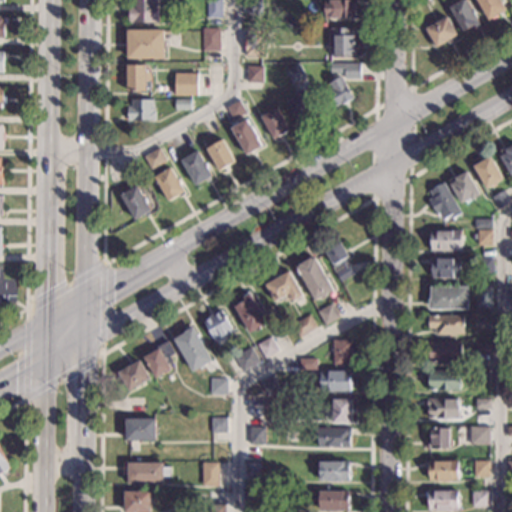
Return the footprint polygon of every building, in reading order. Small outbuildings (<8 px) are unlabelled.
[(156,0),(156,22),(126,22),(127,4),(130,4),(130,0),(156,0)] [(220,0),(220,17),(206,17),(206,0),(220,0)] [(259,0),(259,13),(245,13),(245,0),(259,0)] [(355,0),(355,4),(353,4),(353,10),(355,10),(355,16),(338,16),(338,18),(322,18),(322,0),(355,0)] [(465,0),(470,9),(472,8),(474,12),(473,13),(478,23),(473,26),(472,24),(461,30),(448,6),(458,0),(465,0)] [(499,0),(504,9),(487,19),(476,0),(499,0)] [(456,34),(435,46),(434,44),(431,46),(429,41),(431,40),(424,27),(445,15),(456,34)] [(217,50),(201,49),(201,27),(218,27),(217,50)] [(348,34),(353,34),(353,42),(356,42),(356,49),(352,49),(352,55),(328,54),(328,34),(333,35),(333,27),(348,27),(348,34)] [(261,55),(244,55),(244,28),(261,29),(261,55)] [(163,57),(127,56),(127,29),(163,30),(163,57)] [(305,75),(290,83),(282,69),(296,60),(305,75)] [(358,78),(343,77),(343,73),(329,72),(329,62),(359,63),(358,78)] [(222,79),(207,79),(207,63),(222,64),(222,79)] [(144,71),(150,72),(150,90),(126,90),(126,64),(144,65),(144,71)] [(261,83),(245,82),(246,65),(261,66),(261,83)] [(174,95),(197,95),(197,73),(175,72),(174,95)] [(351,98),(340,104),(340,103),(333,106),(326,92),(332,89),(328,82),(340,76),(351,98)] [(316,113),(305,119),(303,116),(295,120),(285,101),(295,96),(294,94),(303,89),(316,113)] [(189,108),(174,108),(174,98),(189,99),(189,108)] [(151,109),(154,109),(154,119),(126,118),(126,105),(131,105),(131,99),(151,99),(151,109)] [(244,111),(231,119),(224,106),(236,99),(244,111)] [(287,129),(282,132),(284,136),(278,139),(277,135),(271,139),(259,116),(275,107),(287,129)] [(260,146),(245,154),(230,127),(245,119),(260,146)] [(232,160),(227,163),(229,167),(224,170),(222,166),(218,169),(206,148),(221,139),(232,160)] [(511,173),(509,174),(498,156),(506,152),(504,148),(511,143),(511,173)] [(166,160),(151,169),(143,155),(158,146),(166,160)] [(203,163),(205,162),(207,166),(205,167),(210,175),(208,177),(209,179),(205,181),(204,179),(194,184),(181,160),(197,152),(203,163)] [(502,178),(485,188),(472,166),(490,156),(502,178)] [(141,172),(126,180),(118,167),(133,158),(141,172)] [(176,177),(177,177),(180,182),(179,183),(183,192),(182,192),(183,194),(178,197),(177,195),(166,201),(153,177),(171,168),(176,177)] [(478,195),(472,199),(470,196),(460,202),(449,184),(456,180),(454,177),(464,172),(478,195)] [(459,213),(450,218),(449,215),(441,220),(436,212),(435,213),(426,198),(432,195),(429,191),(443,183),(459,213)] [(141,196),(144,196),(146,201),(145,204),(149,210),(147,211),(148,213),(143,216),(142,214),(134,219),(120,195),(135,187),(141,196)] [(509,202),(497,208),(491,197),(503,190),(509,202)] [(489,228),(473,228),(474,219),(490,219),(489,228)] [(460,231),(460,235),(463,235),(462,240),(460,240),(460,250),(428,249),(429,230),(460,231)] [(490,245),(476,244),(477,230),(491,231),(490,245)] [(346,255),(341,257),(346,266),(347,265),(352,273),(339,281),(335,273),(342,269),(337,261),(331,264),(323,251),(339,242),(346,255)] [(323,275),(324,274),(326,278),(324,279),(330,290),(313,300),(295,267),(298,266),(297,264),(308,257),(309,259),(312,257),(323,275)] [(459,267),(462,268),(462,273),(460,273),(460,277),(430,276),(430,257),(459,257),(459,267)] [(491,272),(476,272),(477,257),(491,257),(492,257),(491,272)] [(301,295),(291,300),(287,293),(274,300),(265,283),(288,271),(301,295)] [(466,308),(427,308),(427,297),(429,297),(430,286),(467,287),(466,308)] [(490,309),(474,308),(474,286),(490,286),(490,309)] [(265,323),(249,332),(234,306),(244,300),(240,294),(247,290),(265,323)] [(338,317),(325,324),(316,310),(330,302),(338,317)] [(231,331),(224,335),(226,340),(217,345),(203,319),(219,310),(231,331)] [(315,327),(298,337),(290,324),(307,313),(315,327)] [(461,333),(435,333),(435,327),(427,327),(427,315),(461,315),(461,333)] [(489,330),(476,330),(476,328),(473,328),(473,317),(489,317),(489,330)] [(195,334),(197,333),(198,336),(198,337),(211,360),(191,371),(174,339),(184,333),(183,331),(191,327),(195,334)] [(277,350),(264,358),(256,345),(269,337),(277,350)] [(351,350),(354,350),(354,355),(351,355),(350,363),(332,363),(332,339),(351,340),(351,350)] [(173,353),(168,356),(171,360),(166,364),(169,368),(155,376),(144,356),(157,348),(156,346),(165,341),(173,353)] [(459,352),(461,352),(461,358),(459,358),(459,361),(427,361),(427,342),(459,342),(459,352)] [(490,352),(469,351),(470,343),(490,343),(490,352)] [(257,361),(242,370),(235,357),(249,348),(257,361)] [(315,369),(298,369),(298,358),(315,359),(315,369)] [(149,379),(129,391),(118,372),(138,360),(149,379)] [(351,376),(349,376),(349,379),(351,380),(351,384),(348,386),(348,391),(319,390),(319,382),(310,382),(310,373),(319,373),(319,370),(351,370),(351,376)] [(457,381),(459,381),(459,387),(458,387),(457,390),(427,390),(427,370),(458,370),(457,381)] [(488,371),(488,380),(474,380),(474,371),(488,371)] [(280,387),(266,396),(258,382),(273,374),(280,387)] [(225,394),(208,393),(208,377),(226,377),(225,394)] [(457,398),(457,408),(460,408),(460,415),(457,415),(457,419),(426,418),(426,405),(425,405),(425,397),(457,398)] [(489,408),(473,408),(473,398),(490,399),(489,408)] [(260,416),(245,416),(245,399),(260,399),(260,416)] [(349,422),(331,421),(331,400),(349,400),(349,422)] [(164,407),(157,410),(155,405),(162,402),(164,407)] [(226,432),(211,432),(211,414),(226,414),(226,432)] [(153,440),(125,439),(125,419),(154,419),(153,440)] [(348,428),(348,435),(351,435),(351,444),(349,444),(348,447),(329,446),(329,449),(325,449),(325,447),(316,447),(317,435),(311,435),(312,426),(348,428)] [(263,443),(249,443),(250,427),(263,427),(263,443)] [(447,427),(447,439),(451,439),(451,445),(448,445),(448,447),(426,447),(426,445),(423,445),(423,441),(426,441),(426,438),(429,438),(429,427),(447,427)] [(488,446),(469,446),(469,427),(488,427),(488,446)] [(0,449),(10,468),(0,474),(0,449)] [(456,465),(459,465),(459,469),(456,469),(456,471),(459,471),(459,475),(456,475),(456,479),(427,479),(427,459),(456,460),(456,465)] [(348,469),(350,470),(350,475),(348,476),(348,480),(317,479),(317,460),(349,461),(348,469)] [(259,477),(244,476),(244,461),(259,461),(259,477)] [(487,461),(486,476),(473,476),(473,461),(487,461)] [(161,465),(169,465),(169,476),(161,475),(161,484),(127,483),(127,462),(161,462),(161,465)] [(217,486),(199,486),(200,462),(217,462),(217,486)] [(347,491),(349,491),(348,497),(346,497),(346,500),(349,500),(348,505),(347,505),(347,509),(317,508),(317,489),(347,489),(347,491)] [(456,495),(458,495),(458,499),(456,499),(456,502),(458,502),(458,506),(457,506),(456,509),(425,509),(425,490),(456,490),(456,495)] [(487,506),(470,505),(471,490),(488,490),(487,506)] [(148,511),(123,511),(124,491),(149,492),(148,511)] [(259,506),(243,506),(244,491),(259,491),(259,506)] [(225,503),(211,503),(211,511),(225,511),(225,503)]
